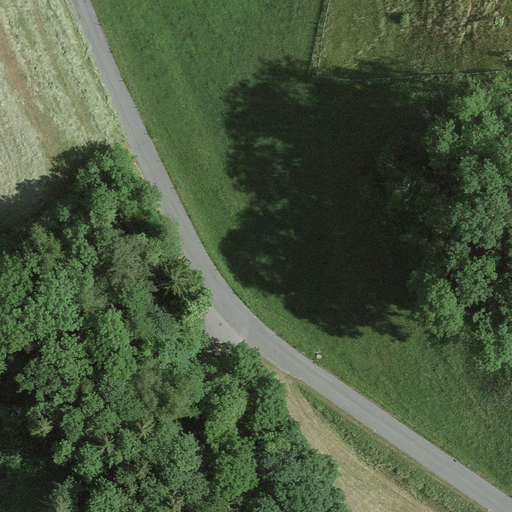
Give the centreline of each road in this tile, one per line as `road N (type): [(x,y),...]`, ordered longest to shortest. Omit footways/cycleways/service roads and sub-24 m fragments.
road 1 (residential): [(511,511),(241,321),(208,274)]
road 2 (residential): [(208,274),(137,143),(78,0)]
road 3 (residential): [(248,511),(210,357),(208,274)]
